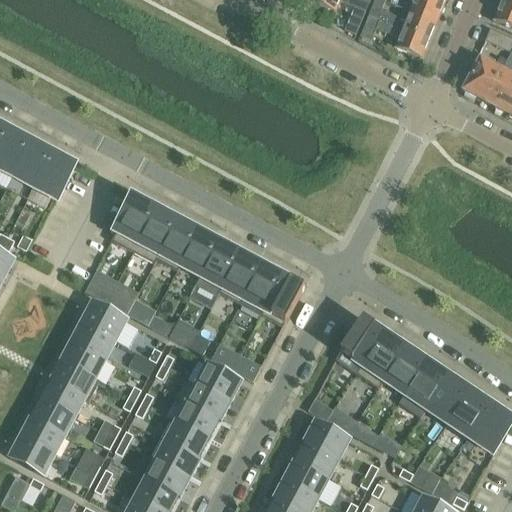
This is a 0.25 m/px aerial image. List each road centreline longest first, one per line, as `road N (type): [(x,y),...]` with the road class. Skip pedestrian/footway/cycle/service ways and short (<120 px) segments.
road 1 (residential): [(218,511),(340,280)]
road 2 (residential): [(120,159),(340,280)]
road 3 (residential): [(340,280),(511,380)]
road 4 (residential): [(340,280),(428,106)]
road 5 (unclassified): [(428,106),(270,23)]
road 6 (residential): [(0,96),(120,159)]
road 7 (residential): [(60,270),(120,159)]
